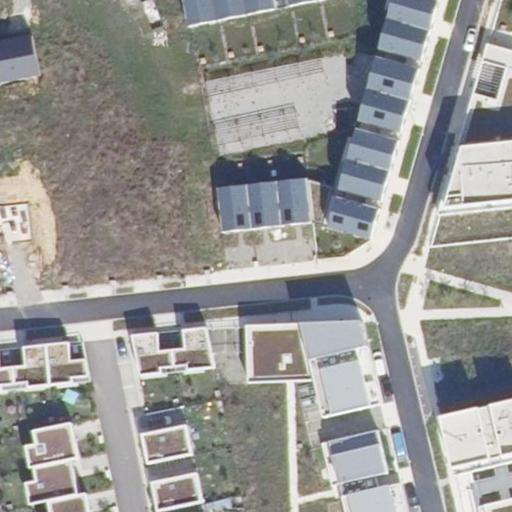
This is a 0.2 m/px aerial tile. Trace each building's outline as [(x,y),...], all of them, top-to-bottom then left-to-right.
[(213,0),(183,0),(189,28),(218,22),(213,0)] [(213,0),(218,22),(248,16),(246,9),(244,0),(213,0)] [(244,0),(246,9),(263,5),(264,12),(290,7),(288,0),(244,0)] [(440,0),(394,0),(380,50),(423,62),(440,0)] [(263,5),(246,9),(248,16),(264,12),(263,5)] [(30,36),(0,41),(0,84),(38,77),(30,36)] [(511,51),(488,45),(483,62),(507,69),(498,101),(474,94),(439,216),(511,208),(511,51)] [(421,70),(378,58),(341,189),(307,179),(312,223),(372,240),(381,210),(338,197),(340,190),(383,203),(421,70)] [(483,62),(474,94),(498,101),(507,69),(483,62)] [(277,182),(282,226),(312,223),(307,179),(277,182)] [(248,185),(252,230),(282,226),(277,182),(248,185)] [(218,189),(223,233),(252,230),(248,185),(218,189)] [(33,200),(0,202),(0,246),(36,245),(33,200)] [(364,324),(250,325),(251,384),(313,382),(322,420),(386,405),(364,324)] [(157,334),(135,335),(141,376),(163,374),(163,366),(187,364),(188,372),(216,367),(206,329),(184,330),(186,350),(161,352),(157,334)] [(0,389),(76,383),(75,378),(90,376),(88,356),(71,358),(70,342),(30,345),(32,367),(0,369),(0,389)] [(511,402),(441,419),(455,476),(511,462),(511,402)] [(73,424),(35,430),(40,445),(28,448),(31,464),(37,464),(40,479),(27,482),(32,506),(47,502),(49,511),(93,511),(90,495),(79,496),(72,460),(81,459),(73,424)] [(186,427),(144,436),(151,463),(193,454),(186,427)] [(379,433),(330,444),(339,485),(389,473),(379,433)] [(197,474),(152,484),(159,511),(203,502),(197,474)] [(408,511),(403,485),(347,497),(349,511),(408,511)] [(511,511),(511,500),(479,508),(480,511),(511,511)]
